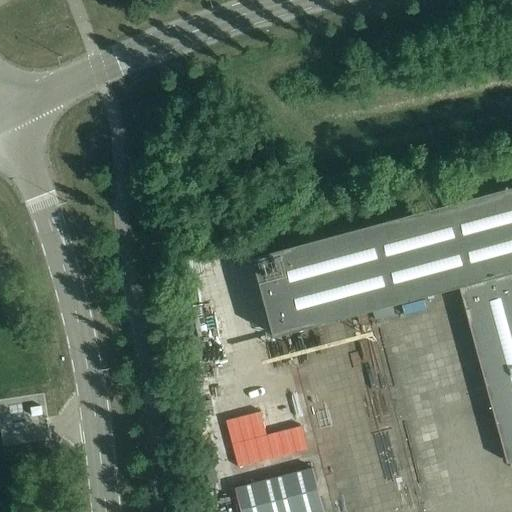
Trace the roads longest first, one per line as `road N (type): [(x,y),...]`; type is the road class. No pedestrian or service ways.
road 1 (unclassified): [(102,511),(82,346),(11,109)]
road 2 (tertiary): [(11,109),(141,52),(302,0)]
